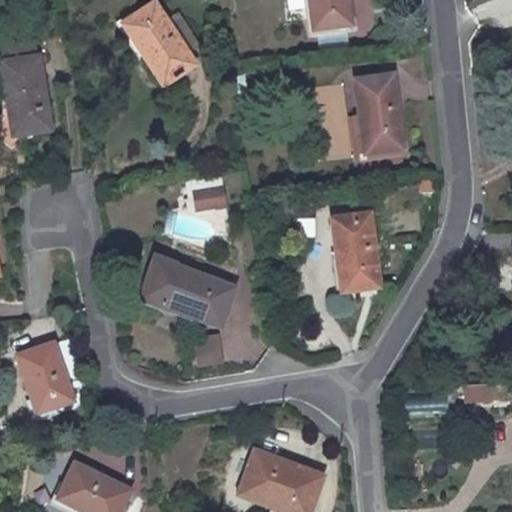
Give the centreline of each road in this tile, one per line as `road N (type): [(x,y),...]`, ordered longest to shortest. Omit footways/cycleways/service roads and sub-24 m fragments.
road 1 (residential): [(75,209),(111,383),(148,407),(357,384)]
road 2 (residential): [(357,384),(443,259),(459,188),(442,0)]
road 3 (residential): [(357,384),(368,511)]
